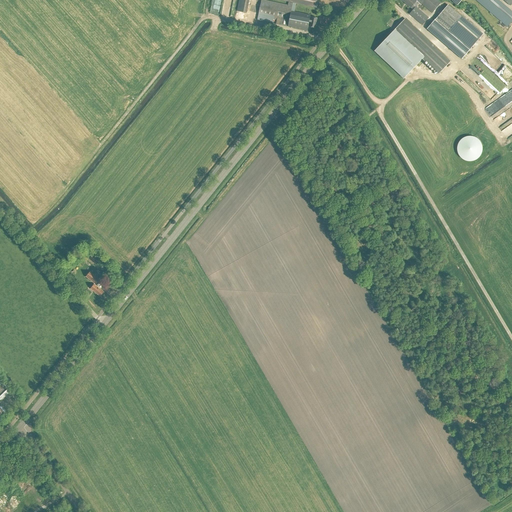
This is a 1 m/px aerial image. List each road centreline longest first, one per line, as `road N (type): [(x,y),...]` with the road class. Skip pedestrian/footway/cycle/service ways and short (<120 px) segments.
road 1 (primary): [(103,323),(367,0)]
road 2 (unclassified): [(103,323),(0,206)]
road 3 (primary): [(22,424),(103,323)]
